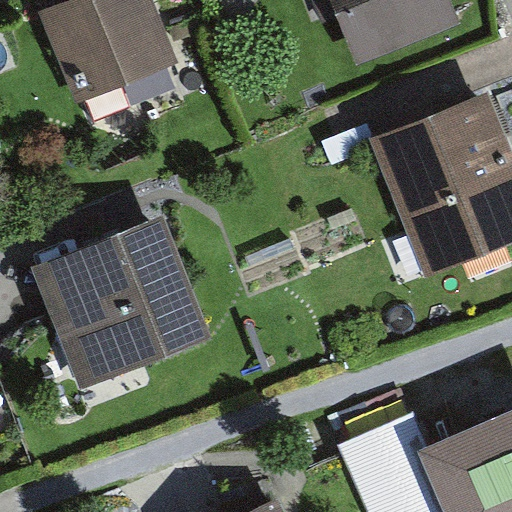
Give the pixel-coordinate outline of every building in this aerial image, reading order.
[(73,109),(180,72),(154,0),(79,0),(39,14),(73,109)] [(322,0),(352,64),(457,17),(449,0),(322,0)] [(427,292),(511,256),(511,179),(479,102),(367,149),(427,292)] [(72,400),(198,347),(147,226),(20,279),(72,400)] [(338,459),(361,511),(511,511),(511,422),(426,462),(410,426),(338,459)]
